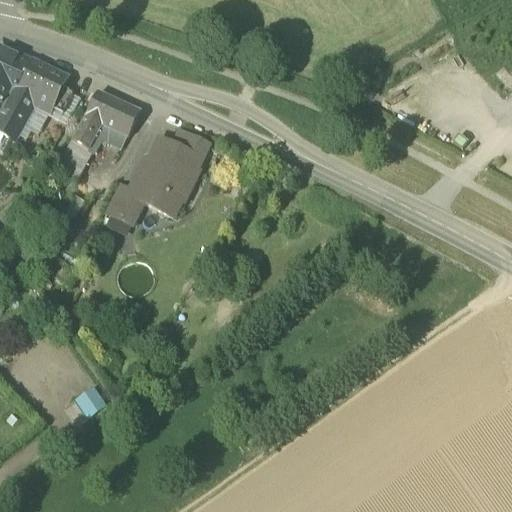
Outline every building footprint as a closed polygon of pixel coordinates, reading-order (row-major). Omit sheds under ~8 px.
[(454,52),(405,80),(412,92),(461,64),(454,52)] [(0,122),(31,67),(30,68),(0,53),(0,122)] [(66,84),(31,67),(0,122),(0,137),(11,143),(16,146),(19,141),(20,140),(19,139),(34,112),(49,119),(51,116),(61,94),(66,84)] [(51,116),(61,122),(72,100),(61,94),(51,116)] [(86,121),(95,126),(106,102),(97,98),(86,121)] [(49,119),(48,122),(66,130),(80,104),(72,100),(61,122),(51,116),(49,119)] [(95,126),(104,130),(127,141),(129,142),(140,118),(106,102),(95,126)] [(20,140),(19,141),(27,145),(31,137),(38,141),(48,122),(49,119),(34,112),(19,139),(20,140)] [(73,148),(91,157),(99,141),(104,130),(95,126),(86,121),(73,148)] [(122,152),(127,141),(104,130),(99,141),(122,152)] [(0,137),(0,156),(3,158),(11,143),(0,137)] [(173,152),(201,165),(208,151),(180,137),(173,152)] [(147,211),(173,224),(181,207),(184,208),(198,178),(196,176),(201,165),(173,152),(159,144),(152,158),(156,160),(153,166),(146,168),(143,167),(129,197),(127,201),(147,211)] [(60,175),(82,186),(95,159),(91,157),(73,148),(60,175)] [(110,221),(132,232),(141,213),(147,211),(127,201),(129,197),(118,192),(105,219),(110,221)] [(86,207),(75,201),(64,219),(75,225),(86,207)] [(10,207),(0,217),(0,223),(9,232),(19,215),(10,207)] [(132,232),(110,221),(105,232),(127,243),(132,232)] [(0,247),(0,248),(9,232),(0,223),(0,247)] [(22,272),(48,284),(56,267),(30,255),(22,272)] [(77,278),(56,267),(48,284),(69,294),(77,278)] [(74,405),(88,425),(108,412),(94,392),(74,405)]
